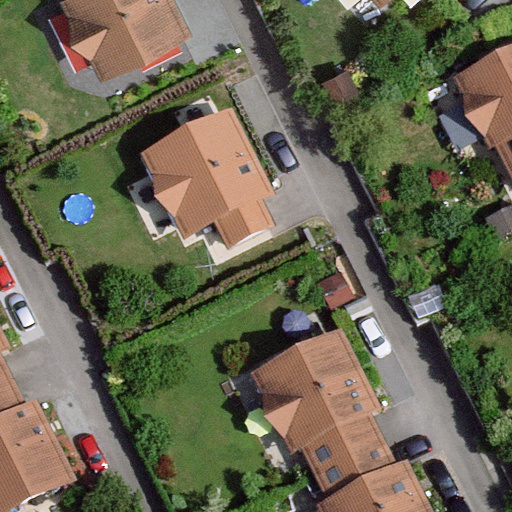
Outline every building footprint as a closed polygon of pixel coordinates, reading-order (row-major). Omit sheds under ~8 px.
[(72,0),(74,2),(62,8),(105,88),(193,42),(170,0),(72,0)] [(511,74),(457,101),(511,214),(511,74)] [(148,185),(183,260),(213,246),(226,274),(272,252),(225,150),(148,185)] [(340,354),(252,401),(291,474),(302,468),(325,511),(423,511),(407,482),(393,489),(364,434),(378,426),(340,354)] [(0,355),(0,511),(53,511),(77,500),(35,421),(21,429),(0,389),(0,369),(6,366),(0,355)]
